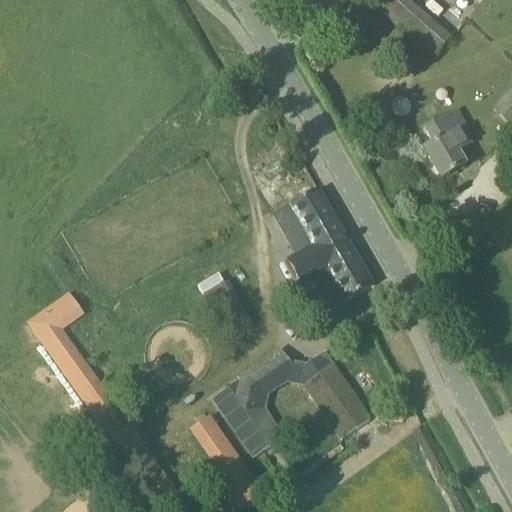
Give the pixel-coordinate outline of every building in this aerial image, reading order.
[(433,59),(446,44),(450,39),(405,0),(368,0),(367,1),(433,59)] [(511,90),(493,112),(511,128),(511,127),(511,90)] [(441,181),(465,168),(457,153),(469,146),(461,131),(466,127),(456,110),(423,129),(433,146),(424,151),(441,181)] [(373,288),(318,192),(274,219),(297,259),(277,271),(288,289),(322,267),(344,305),(373,288)] [(469,230),(481,223),(476,214),(464,221),(469,230)] [(202,298),(228,342),(253,327),(227,283),(202,298)] [(149,453),(69,328),(88,316),(74,294),(32,321),(126,467),(149,453)] [(325,354),(309,365),(288,363),(279,349),(236,379),(238,382),(210,402),(252,462),(284,440),(259,404),(285,386),(304,389),(340,442),(371,421),(325,354)] [(211,511),(246,511),(266,500),(214,415),(190,430),(232,499),(211,511)]
